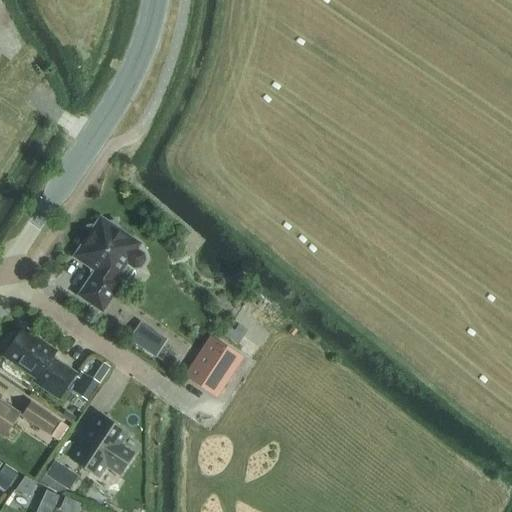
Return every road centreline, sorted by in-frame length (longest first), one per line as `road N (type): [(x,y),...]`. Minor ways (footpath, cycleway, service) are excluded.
road 1 (tertiary): [(0,275),(118,98),(155,0)]
road 2 (residential): [(0,275),(158,383)]
